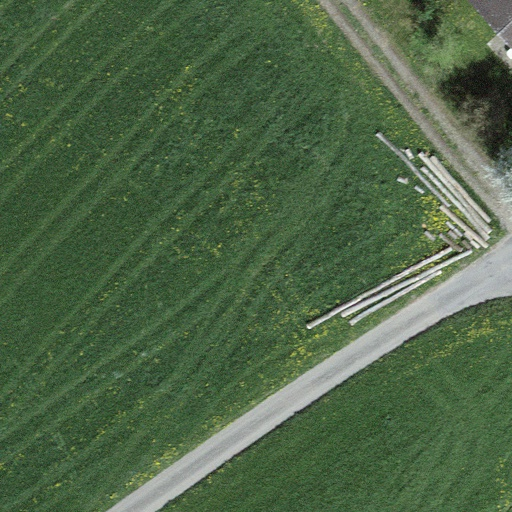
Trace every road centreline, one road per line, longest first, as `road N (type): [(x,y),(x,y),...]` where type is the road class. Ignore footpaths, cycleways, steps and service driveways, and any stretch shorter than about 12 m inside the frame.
road 1 (unclassified): [(511,257),(124,511)]
road 2 (track): [(511,206),(337,0)]
